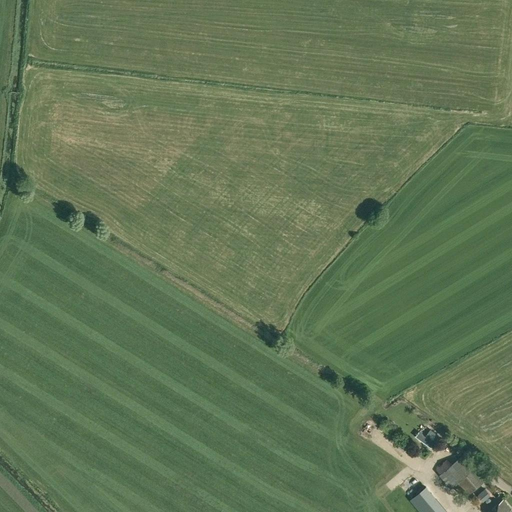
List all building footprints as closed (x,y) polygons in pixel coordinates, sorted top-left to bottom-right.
[(425,436),(435,443),(440,436),(430,429),(425,436)] [(419,432),(415,437),(432,448),(435,443),(425,436),(419,432)] [(457,483),(468,495),(487,479),(465,453),(440,474),(451,488),(457,483)] [(410,500),(420,511),(446,511),(447,511),(426,486),(410,500)] [(478,495),(482,501),(489,495),(484,489),(478,495)] [(511,511),(511,509),(503,500),(488,511),(511,511)]
